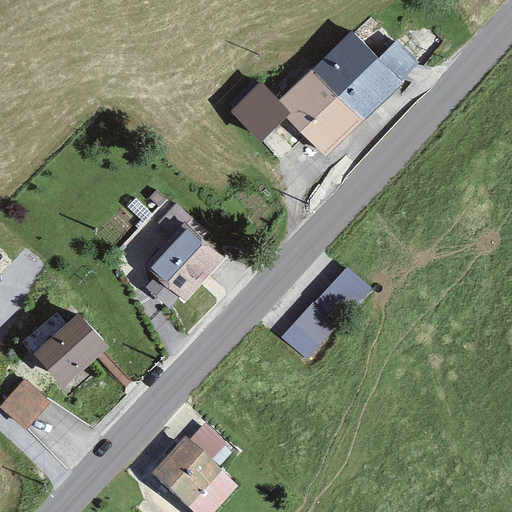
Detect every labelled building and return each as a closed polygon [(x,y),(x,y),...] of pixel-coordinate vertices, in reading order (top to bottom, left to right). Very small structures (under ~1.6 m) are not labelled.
[(343,46),(318,72),(362,118),(398,84),(401,85),(403,83),(400,79),(416,63),(396,43),(380,59),(355,34),(343,46)] [(328,149),(362,118),(318,72),(285,105),(264,85),(261,88),(238,109),(237,110),(261,138),(288,113),(328,155),(331,153),(328,149)] [(233,104),(238,109),(261,88),(255,82),(233,104)] [(151,265),(189,300),(210,276),(210,272),(222,258),(200,239),(206,231),(179,206),(163,225),(176,237),(151,265)] [(343,282),(319,307),(341,328),(341,329),(366,304),(343,282)] [(307,363),(341,328),(319,307),(286,342),(307,363)] [(61,318),(49,329),(56,336),(68,325),(61,318)] [(68,325),(56,336),(38,352),(61,378),(103,343),(83,319),(72,329),(68,325)] [(46,399),(27,381),(4,408),(23,425),(46,399)] [(210,466),(227,448),(208,430),(190,449),(187,446),(181,453),(176,447),(167,456),(174,462),(158,479),(193,511),(213,511),(233,489),(210,466)]
